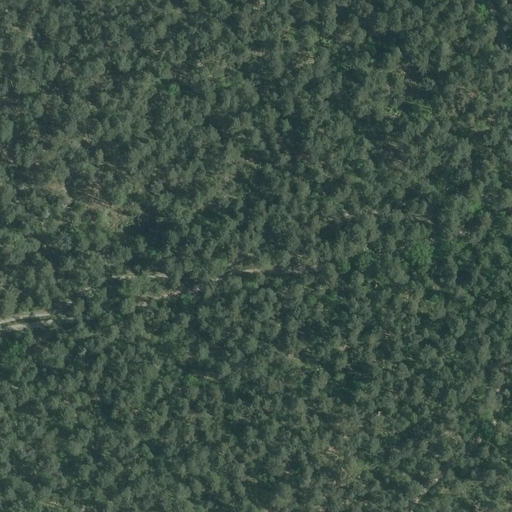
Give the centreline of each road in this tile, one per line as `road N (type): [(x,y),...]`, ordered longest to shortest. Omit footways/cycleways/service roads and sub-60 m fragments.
road 1 (track): [(511,220),(0,331)]
road 2 (track): [(408,511),(485,430),(511,342)]
